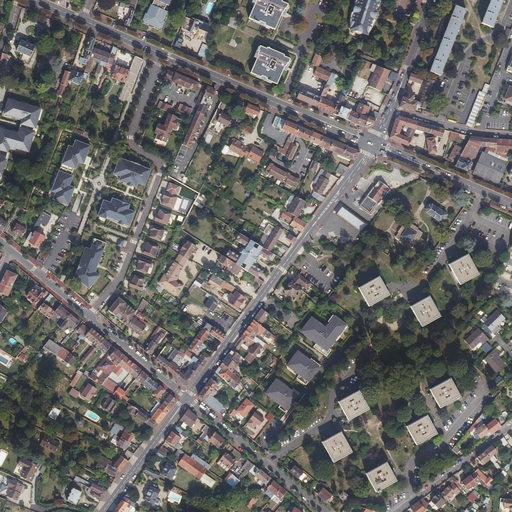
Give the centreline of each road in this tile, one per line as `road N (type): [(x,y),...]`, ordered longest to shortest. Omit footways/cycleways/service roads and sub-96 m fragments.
road 1 (primary): [(187,398),(375,145)]
road 2 (residential): [(160,54),(132,136),(159,162),(159,174),(116,281),(89,315)]
road 3 (secondary): [(160,54),(375,145)]
road 4 (unclassified): [(187,398),(324,511)]
road 5 (secondary): [(375,145),(511,204)]
road 6 (residential): [(397,511),(511,424)]
road 7 (primary): [(103,511),(187,398)]
road 8 (unclassified): [(89,315),(187,398)]
road 9 (residential): [(391,109),(470,133),(511,135)]
